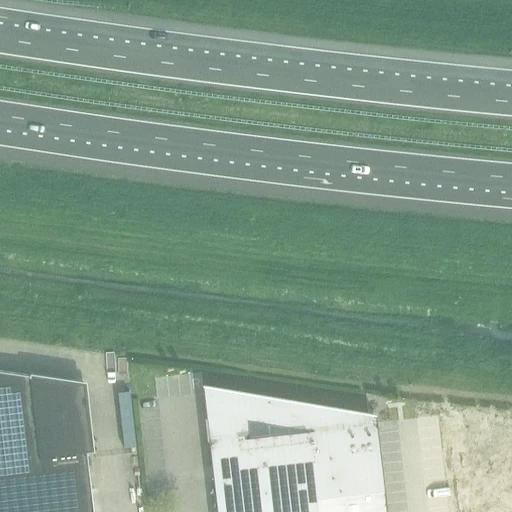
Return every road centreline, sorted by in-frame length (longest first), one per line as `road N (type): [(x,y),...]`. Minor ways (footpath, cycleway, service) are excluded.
road 1 (motorway): [(511,100),(0,33)]
road 2 (motorway): [(0,115),(511,177)]
